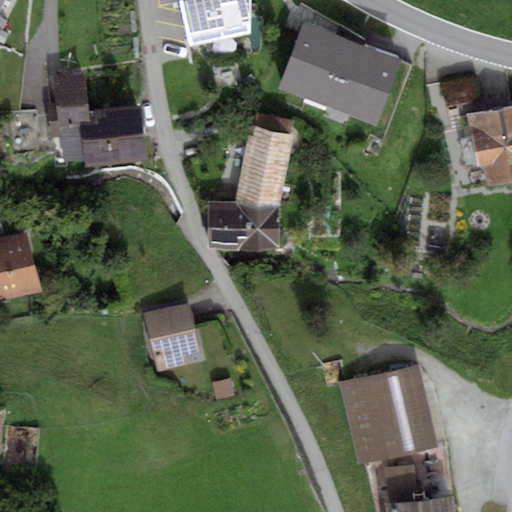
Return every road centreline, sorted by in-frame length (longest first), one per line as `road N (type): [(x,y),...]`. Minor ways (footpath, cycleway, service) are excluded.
road 1 (unclassified): [(143,0),(161,140),(201,245),(309,441),(334,511)]
road 2 (tertiary): [(511,55),(367,0)]
